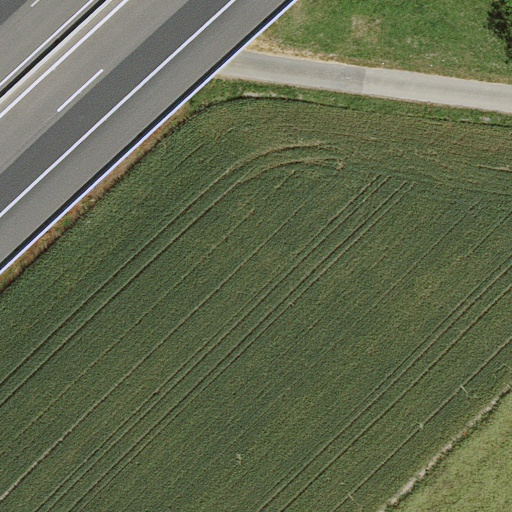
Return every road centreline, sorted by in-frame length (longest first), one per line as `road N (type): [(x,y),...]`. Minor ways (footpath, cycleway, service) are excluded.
road 1 (track): [(511,98),(238,57),(9,0)]
road 2 (motorway): [(0,171),(182,0)]
